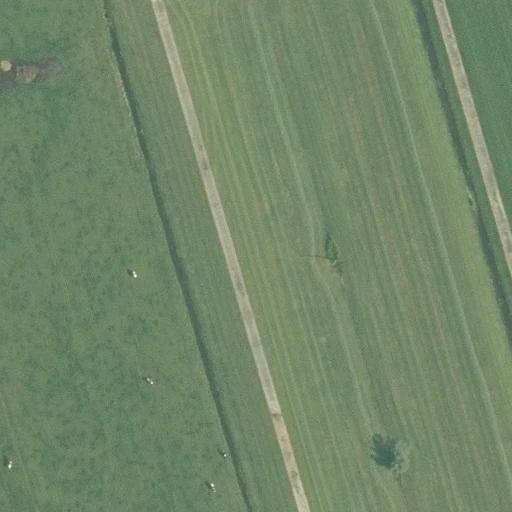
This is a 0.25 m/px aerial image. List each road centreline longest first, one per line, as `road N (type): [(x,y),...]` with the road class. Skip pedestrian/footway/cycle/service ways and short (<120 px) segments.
road 1 (track): [(303,511),(155,0)]
road 2 (track): [(437,0),(511,258)]
